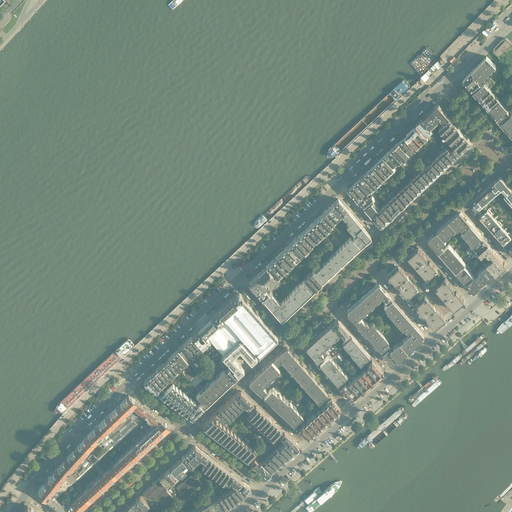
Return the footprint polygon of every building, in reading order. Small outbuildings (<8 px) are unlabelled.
[(486,56),(479,63),(488,73),(492,69),(495,73),(500,69),(491,61),(486,56)] [(479,63),(472,70),(479,78),(480,79),(481,80),(488,73),(479,63)] [(482,85),(473,92),(478,97),(489,87),(500,77),(504,74),(500,69),(495,73),(484,82),(485,82),(482,85)] [(464,81),(469,87),(479,78),(472,70),(464,79),(464,81)] [(479,78),(469,87),(473,92),(482,85),(478,81),(480,79),(479,78)] [(489,87),(478,97),(482,101),(492,91),(489,87)] [(492,91),(482,101),(485,105),(496,95),(492,91)] [(500,99),(489,109),(497,118),(508,108),(507,108),(503,103),(510,98),(506,94),(500,99)] [(496,95),(485,105),(489,109),(500,99),(496,95)] [(450,118),(439,105),(438,104),(437,105),(432,110),(440,118),(445,123),(450,118)] [(508,108),(497,118),(501,123),(511,112),(511,110),(509,107),(507,108),(508,108)] [(435,122),(440,118),(432,110),(423,119),(431,127),(435,123),(435,122)] [(511,112),(501,123),(510,133),(511,130),(511,112)] [(443,133),(454,123),(450,118),(445,123),(439,128),(443,133)] [(434,133),(422,120),(417,125),(427,136),(430,139),(433,136),(432,135),(434,133)] [(447,137),(458,127),(454,123),(443,133),(444,134),(447,137)] [(414,127),(413,128),(423,140),(427,136),(417,125),(414,127)] [(452,143),(463,133),(458,127),(447,137),(452,143)] [(413,129),(408,132),(419,143),(423,140),(413,128),(412,128),(413,129)] [(419,143),(408,132),(407,134),(404,136),(415,147),(417,150),(421,146),(419,143)] [(456,147),(467,137),(463,133),(452,143),(456,147)] [(456,147),(452,143),(447,137),(444,134),(440,137),(447,145),(448,146),(452,150),(456,147)] [(404,136),(399,141),(410,153),(415,147),(404,136)] [(452,160),(470,143),(470,141),(467,137),(456,147),(452,150),(448,146),(444,150),(443,151),(452,160)] [(410,153),(399,141),(397,143),(396,142),(395,144),(393,146),(406,160),(408,162),(409,163),(411,161),(406,156),(410,153)] [(433,143),(428,149),(436,157),(439,154),(442,152),(433,143)] [(406,160),(393,146),(388,151),(399,162),(401,165),(406,160)] [(388,151),(384,155),(394,166),(399,162),(388,151)] [(452,160),(443,151),(442,152),(439,154),(448,164),(452,160)] [(439,154),(436,157),(435,158),(444,167),(448,164),(439,154)] [(380,159),(381,159),(392,171),(395,168),(394,166),(384,155),(380,159)] [(444,167),(435,158),(432,161),(441,170),(444,167)] [(381,159),(377,162),(388,174),(392,171),(381,159)] [(441,170),(432,161),(428,164),(437,174),(441,171),(441,170)] [(374,165),(373,165),(385,178),(388,174),(377,162),(374,165)] [(437,174),(428,164),(425,168),(434,177),(437,174)] [(385,178),(373,165),(370,168),(371,168),(370,169),(382,181),(385,184),(388,186),(391,183),(389,181),(388,181),(385,178)] [(434,177),(425,168),(424,167),(420,171),(430,181),(434,177)] [(370,169),(367,172),(378,184),(382,181),(370,169)] [(430,181),(420,171),(416,174),(426,185),(430,181)] [(364,174),(363,175),(375,187),(378,184),(367,172),(364,174)] [(426,185),(416,174),(412,178),(422,188),(426,185)] [(363,175),(360,178),(372,190),(375,187),(363,175)] [(501,176),(500,175),(499,176),(494,181),(501,188),(503,190),(503,191),(505,194),(508,191),(511,188),(501,176)] [(373,191),(372,190),(360,178),(356,182),(365,191),(368,195),(369,196),(373,191)] [(422,188),(412,178),(408,182),(418,192),(422,188)] [(501,188),(494,181),(491,184),(498,191),(501,188)] [(356,182),(352,185),(361,195),(365,191),(356,182)] [(400,189),(393,182),(391,184),(390,185),(387,187),(395,195),(397,192),(400,189)] [(418,192),(408,182),(404,185),(414,196),(418,192)] [(498,191),(491,184),(487,187),(494,194),(498,191)] [(349,188),(359,200),(363,196),(361,195),(352,185),(349,188)] [(414,196),(404,185),(401,189),(411,199),(412,197),(414,196)] [(494,194),(487,187),(484,190),(490,198),(494,194)] [(401,189),(400,189),(397,192),(407,203),(411,199),(401,189)] [(490,198),(484,190),(480,193),(487,201),(490,198)] [(397,192),(395,195),(393,196),(403,206),(407,203),(397,192)] [(487,201),(480,193),(476,197),(483,204),(487,201)] [(370,197),(369,196),(368,195),(365,198),(363,196),(359,200),(363,204),(370,197)] [(372,196),(370,197),(363,204),(365,207),(373,201),(375,199),(372,196)] [(403,206),(393,196),(389,200),(399,210),(403,206)] [(483,204),(476,197),(473,200),(479,207),(480,207),(483,211),(486,208),(483,204)] [(338,199),(333,204),(343,215),(348,210),(338,199)] [(399,210),(389,200),(385,203),(395,214),(399,210)] [(479,207),(473,200),(469,203),(475,211),(479,215),(482,212),(479,208),(479,207)] [(380,209),(376,205),(373,201),(365,207),(372,215),(377,211),(380,209)] [(395,214),(385,203),(381,207),(391,218),(395,214)] [(333,204),(325,211),(334,220),(339,215),(341,217),(342,215),(343,215),(333,204)] [(391,218),(381,207),(380,209),(377,211),(386,222),(391,218)] [(483,220),(492,212),(488,208),(480,216),(483,220)] [(348,210),(343,215),(342,215),(349,223),(346,225),(350,230),(358,222),(348,210)] [(325,211),(322,214),(330,224),(334,220),(325,211)] [(386,222),(377,211),(372,215),(376,219),(377,220),(377,221),(381,225),(383,225),(386,222)] [(458,212),(449,221),(456,229),(456,230),(460,227),(468,220),(461,212),(458,212)] [(487,224),(494,217),(491,214),(492,213),(492,212),(483,220),(487,224)] [(330,224),(322,214),(320,215),(319,215),(318,216),(319,217),(317,218),(327,228),(328,229),(332,226),(330,224)] [(490,228),(499,220),(498,220),(497,221),(494,217),(487,224),(490,228)] [(327,228),(317,218),(316,219),(315,218),(314,220),(315,220),(313,222),(323,232),(324,233),(325,234),(329,230),(328,229),(327,228)] [(468,220),(460,227),(463,231),(471,224),(468,220)] [(493,231),(502,224),(499,220),(490,228),(493,231)] [(449,221),(442,226),(450,235),(456,229),(449,221)] [(323,232),(313,222),(312,223),(311,222),(310,224),(311,224),(309,226),(320,237),(324,233),(323,232)] [(358,222),(350,230),(353,234),(356,231),(358,233),(356,234),(364,243),(370,237),(370,235),(366,230),(365,229),(358,222)] [(467,238),(476,230),(471,224),(463,231),(462,232),(467,238)] [(497,235),(504,229),(501,225),(502,224),(493,231),(497,235)] [(320,237),(309,226),(308,227),(307,226),(306,227),(307,228),(305,230),(315,241),(320,237)] [(444,239),(450,235),(442,226),(429,238),(429,240),(435,248),(440,243),(442,245),(446,241),(444,239)] [(500,239),(509,232),(509,231),(507,232),(504,229),(497,235),(500,239)] [(315,241),(305,230),(304,231),(303,230),(302,231),(302,232),(301,234),(311,245),(315,241)] [(478,251),(488,243),(476,230),(467,238),(473,245),(466,251),(471,257),(476,253),(478,251)] [(504,243),(511,235),(509,232),(500,239),(504,243)] [(311,245),(301,234),(300,235),(299,234),(298,235),(298,236),(297,237),(307,249),(311,245)] [(364,243),(356,234),(352,238),(351,236),(348,239),(357,249),(364,243)] [(307,249),(297,237),(296,238),(295,238),(294,239),(294,240),(293,241),(303,252),(307,249)] [(357,249),(348,239),(341,246),(350,256),(357,249)] [(303,252),(293,241),(292,242),(291,241),(290,243),(289,245),(298,255),(299,256),(303,252)] [(440,243),(435,248),(439,252),(444,248),(440,243)] [(482,255),(491,247),(488,243),(478,251),(482,255)] [(448,244),(444,248),(439,252),(448,262),(457,254),(448,244)] [(298,255),(289,245),(285,249),(295,260),(298,257),(299,258),(301,261),(302,259),(299,256),(298,255)] [(350,256),(341,246),(334,251),(344,262),(350,256)] [(427,279),(438,269),(419,247),(408,257),(415,265),(423,274),(427,279)] [(504,262),(491,247),(482,255),(484,257),(485,256),(490,261),(498,271),(506,264),(504,261),(504,262)] [(295,260),(285,249),(280,253),(290,264),(295,260)] [(344,262),(334,251),(329,256),(339,266),(344,262)] [(290,264),(280,253),(279,253),(278,254),(275,257),(287,270),(287,269),(290,267),(289,266),(290,264)] [(457,254),(448,262),(456,271),(465,263),(457,254)] [(339,266),(329,256),(325,261),(334,271),(339,266)] [(289,272),(287,270),(275,257),(273,258),(274,259),(271,262),(280,272),(285,277),(289,272)] [(280,272),(271,262),(270,261),(269,262),(270,263),(266,266),(276,276),(280,272)] [(334,271),(325,261),(319,266),(328,276),(334,271)] [(498,271),(490,261),(486,264),(494,274),(498,271)] [(470,269),(465,263),(456,271),(466,283),(474,276),(469,270),(470,269)] [(494,274),(486,264),(482,267),(491,277),(494,274)] [(279,279),(276,276),(266,266),(258,274),(267,284),(270,288),(273,285),(275,288),(279,284),(277,282),(279,279)] [(315,268),(308,275),(318,286),(328,276),(319,266),(315,269),(315,268)] [(413,283),(405,274),(398,266),(387,275),(406,297),(417,288),(413,283)] [(491,277),(482,267),(479,270),(480,271),(487,279),(487,280),(491,277)] [(480,271),(474,276),(481,284),(483,282),(484,283),(487,280),(487,279),(480,271)] [(267,284),(258,274),(249,282),(249,284),(256,291),(261,286),(262,288),(267,284)] [(318,286),(308,275),(304,278),(314,289),(318,286)] [(481,284),(474,276),(466,283),(473,291),(475,291),(482,285),(481,284)] [(314,289),(304,278),(301,281),(311,292),(314,289)] [(439,292),(446,301),(454,309),(465,300),(445,278),(434,287),(439,292)] [(291,291),(291,292),(301,302),(311,292),(301,281),(291,291)] [(263,299),(270,292),(273,290),(271,288),(270,288),(267,284),(262,288),(261,286),(256,291),(260,296),(263,299)] [(384,297),(387,294),(379,284),(377,284),(366,293),(376,304),(378,302),(376,300),(383,295),(384,297)] [(279,302),(277,299),(270,292),(263,299),(272,310),(279,303),(279,302)] [(291,292),(281,302),(290,312),(301,302),(291,292)] [(237,293),(198,330),(207,339),(209,338),(223,353),(240,338),(242,337),(246,342),(258,356),(277,338),(277,336),(239,293),(237,293)] [(376,304),(366,293),(355,303),(363,312),(373,303),(375,305),(376,304)] [(391,298),(387,294),(384,297),(382,298),(383,299),(386,302),(386,303),(391,298)] [(424,296),(414,305),(433,328),(444,318),(436,310),(429,301),(424,296)] [(391,298),(386,303),(386,302),(383,305),(387,309),(386,310),(391,316),(400,308),(391,298)] [(281,302),(279,303),(272,310),(280,319),(282,319),(290,312),(281,302)] [(363,312),(355,303),(347,310),(347,312),(359,326),(364,322),(361,318),(360,317),(358,319),(357,317),(363,312)] [(411,321),(400,308),(391,316),(402,329),(403,327),(411,321)] [(336,320),(327,327),(336,337),(340,333),(346,339),(351,335),(341,324),(341,323),(338,320),(336,320)] [(380,332),(372,322),(369,325),(365,321),(364,322),(359,326),(371,340),(380,332)] [(411,321),(403,327),(407,331),(409,329),(411,332),(414,335),(415,334),(419,330),(411,321)] [(327,327),(319,335),(327,344),(336,337),(327,327)] [(216,350),(208,341),(207,339),(198,330),(191,336),(202,347),(210,356),(213,353),(216,350)] [(419,330),(415,334),(414,335),(419,340),(423,337),(423,335),(421,333),(419,330)] [(388,341),(381,333),(380,332),(371,340),(382,353),(387,348),(389,347),(389,345),(387,342),(388,341)] [(411,332),(399,342),(406,351),(419,340),(414,335),(411,332)] [(320,351),(328,345),(327,344),(319,335),(306,346),(306,348),(316,360),(320,356),(323,354),(320,351)] [(357,342),(351,335),(346,339),(342,343),(348,349),(357,342)] [(191,336),(188,339),(199,350),(202,347),(191,336)] [(242,337),(240,338),(223,353),(220,355),(238,375),(244,369),(232,356),(234,354),(232,352),(234,351),(236,352),(239,349),(251,362),(257,357),(252,352),(251,353),(243,344),(246,342),(242,337)] [(188,339),(185,342),(196,353),(199,350),(188,339)] [(182,345),(193,356),(194,357),(195,356),(194,355),(196,353),(185,342),(182,345)] [(363,349),(357,342),(348,349),(351,353),(354,357),(363,349)] [(406,351),(399,342),(398,342),(389,350),(397,359),(406,351)] [(178,349),(188,360),(198,371),(203,367),(194,358),(193,356),(182,345),(178,349)] [(280,359),(290,351),(287,347),(285,347),(271,360),(275,365),(276,364),(281,360),(281,359),(280,359)] [(397,359),(389,350),(387,348),(382,353),(389,360),(391,363),(393,363),(397,359)] [(178,349),(174,352),(185,363),(188,360),(178,349)] [(364,350),(363,349),(354,357),(360,364),(365,360),(369,356),(364,350)] [(299,362),(290,351),(280,359),(281,359),(281,360),(290,370),(299,362)] [(174,352),(171,355),(182,366),(185,363),(174,352)] [(233,379),(238,375),(220,355),(218,352),(215,355),(212,358),(209,361),(206,364),(212,370),(217,365),(219,364),(220,365),(223,369),(233,379)] [(338,365),(344,359),(338,352),(331,358),(328,355),(323,359),(320,356),(316,360),(328,373),(338,365)] [(171,355),(168,358),(178,369),(182,366),(171,355)] [(197,355),(194,358),(203,367),(206,364),(204,362),(197,355)] [(382,371),(369,356),(365,360),(369,365),(378,376),(382,373),(382,371)] [(168,358),(161,364),(172,375),(178,369),(168,358)] [(279,370),(277,368),(275,365),(271,360),(261,369),(270,379),(279,370)] [(308,372),(299,362),(290,370),(299,380),(308,372)] [(161,364),(155,371),(165,382),(172,375),(161,364)] [(338,365),(328,373),(337,384),(342,379),(347,376),(338,365)] [(378,376),(369,365),(364,369),(374,380),(378,376)] [(189,380),(195,387),(198,384),(209,374),(203,367),(189,380)] [(223,389),(233,379),(223,369),(213,378),(223,389)] [(270,379),(261,369),(254,376),(258,380),(260,382),(263,385),(269,380),(270,379)] [(374,380),(364,369),(360,373),(369,384),(374,380)] [(155,371),(151,374),(162,385),(165,382),(155,371)] [(191,371),(188,374),(185,377),(188,380),(195,374),(191,371)] [(317,382),(308,372),(299,380),(305,387),(308,390),(317,382)] [(369,384),(360,373),(355,377),(365,388),(369,384)] [(151,374),(148,377),(158,388),(159,387),(162,385),(151,374)] [(266,389),(263,386),(263,385),(260,382),(258,380),(254,376),(249,381),(249,383),(263,396),(267,393),(264,391),(266,389)] [(144,383),(155,391),(158,388),(148,377),(144,380),(144,383)] [(365,388),(355,377),(351,381),(361,391),(365,388)] [(223,389),(213,378),(209,382),(219,392),(223,389)] [(351,381),(347,384),(356,395),(361,391),(351,381)] [(219,392),(209,382),(202,388),(212,399),(219,392)] [(327,393),(317,382),(308,390),(318,402),(323,397),(327,394),(327,393)] [(356,395),(347,384),(344,382),(340,385),(339,386),(350,399),(352,399),(356,395)] [(162,393),(160,395),(164,397),(175,387),(172,384),(164,391),(162,393)] [(212,399),(202,388),(198,384),(195,387),(199,391),(196,394),(200,399),(206,405),(212,399)] [(175,387),(164,397),(168,400),(179,390),(176,386),(175,387)] [(271,388),(267,393),(263,396),(277,409),(285,399),(279,393),(278,394),(271,388)] [(179,390),(168,400),(172,403),(183,393),(179,389),(179,390)] [(256,405),(249,398),(240,391),(238,391),(234,395),(245,405),(250,410),(256,405)] [(183,393),(172,403),(175,406),(186,395),(183,392),(183,393)] [(340,408),(331,398),(327,394),(323,397),(327,401),(337,413),(340,410),(341,408),(340,408)] [(137,402),(128,395),(123,400),(131,408),(132,406),(137,402)] [(186,395),(175,406),(179,408),(189,398),(186,395)] [(245,405),(234,395),(231,398),(242,408),(245,405)] [(189,398),(179,408),(183,411),(193,401),(190,398),(189,398)] [(242,408),(231,398),(228,401),(238,411),(242,408)] [(206,405),(200,399),(197,401),(199,402),(203,407),(206,405)] [(285,399),(277,409),(283,414),(284,415),(293,406),(293,405),(289,402),(288,403),(285,399)] [(126,412),(130,408),(131,408),(123,400),(112,411),(131,430),(137,424),(126,412)] [(193,401),(183,411),(186,414),(197,404),(194,401),(193,401)] [(238,411),(228,401),(225,404),(235,414),(238,411)] [(337,413),(327,401),(325,403),(326,404),(323,406),(332,416),(333,416),(335,415),(335,414),(337,413)] [(137,402),(132,406),(145,416),(146,417),(148,418),(152,413),(150,412),(137,402)] [(199,402),(197,404),(186,414),(191,417),(193,417),(194,416),(203,407),(199,402)] [(235,414),(225,404),(222,406),(232,417),(235,414)] [(250,418),(259,408),(256,405),(250,410),(246,415),(250,418)] [(332,416),(323,406),(322,405),(321,407),(322,408),(319,410),(328,420),(332,416)] [(232,417),(222,406),(218,410),(221,413),(229,420),(232,417)] [(293,406),(284,415),(294,425),(299,419),(303,416),(299,412),(293,406)] [(141,420),(130,408),(126,412),(137,424),(141,420)] [(253,421),(262,411),(259,408),(250,418),(253,421)] [(328,420),(319,410),(318,409),(317,410),(318,411),(315,413),(324,424),(325,423),(326,423),(327,422),(326,421),(328,420)] [(218,410),(211,417),(214,420),(216,418),(221,413),(218,410)] [(112,411),(101,421),(119,440),(131,430),(112,411)] [(256,424),(265,414),(262,411),(253,421),(256,424)] [(324,424),(315,413),(314,412),(310,416),(320,427),(321,427),(323,426),(322,425),(324,424)] [(161,420),(152,413),(148,418),(156,424),(161,420)] [(221,413),(216,418),(219,421),(222,424),(227,419),(228,420),(229,420),(221,413)] [(260,427),(269,417),(265,414),(256,424),(260,427)] [(320,427),(310,416),(306,420),(316,431),(320,427)] [(203,426),(209,431),(219,421),(216,418),(214,420),(211,417),(203,424),(203,426)] [(263,430),(272,420),(269,417),(260,427),(263,430)] [(299,419),(294,425),(298,428),(302,423),(299,419)] [(170,427),(166,424),(161,420),(156,424),(150,430),(158,438),(170,427)] [(266,433),(275,423),(272,420),(263,430),(266,433)] [(316,431),(306,420),(304,422),(304,421),(302,423),(312,434),(313,434),(315,433),(315,432),(316,431)] [(101,421),(95,427),(102,435),(113,446),(119,440),(101,421)] [(213,434),(222,425),(222,424),(219,421),(209,431),(213,434)] [(269,436),(278,426),(275,423),(266,433),(269,436)] [(312,434),(302,423),(298,428),(307,437),(307,438),(309,438),(309,437),(312,434)] [(217,437),(226,427),(223,424),(222,425),(213,434),(217,437)] [(271,441),(274,437),(278,434),(282,429),(278,426),(269,436),(268,438),(271,441)] [(93,429),(90,432),(108,450),(113,446),(102,435),(95,427),(93,429)] [(220,440),(230,430),(226,427),(217,437),(220,440)] [(298,444),(282,429),(278,434),(285,440),(286,440),(295,449),(298,446),(298,444)] [(158,438),(150,430),(145,434),(153,442),(158,438)] [(224,442),(233,433),(230,430),(220,440),(224,442)] [(88,434),(80,443),(98,460),(108,450),(90,432),(88,434)] [(228,445),(238,436),(237,435),(237,436),(234,433),(233,433),(224,442),(228,445)] [(153,442),(145,434),(140,439),(148,447),(153,442)] [(295,449),(286,440),(285,440),(278,434),(274,437),(291,453),(295,449)] [(232,448),(242,439),(241,438),(241,439),(238,436),(228,445),(232,448)] [(291,453),(274,437),(271,441),(287,456),(291,453)] [(287,456),(271,441),(268,438),(264,442),(272,450),(283,460),(287,456)] [(148,447),(140,439),(135,444),(142,452),(148,447)] [(236,451),(246,442),(245,441),(245,442),(242,439),(232,448),(236,451)] [(240,454),(249,445),(249,444),(246,442),(236,451),(240,454)] [(272,450),(264,442),(260,447),(278,464),(283,460),(272,450)] [(80,443),(74,449),(92,465),(98,460),(80,443)] [(142,452),(135,444),(130,448),(137,456),(142,452)] [(244,457),(253,447),(252,447),(249,445),(240,454),(244,457)] [(193,446),(191,448),(198,456),(203,452),(195,446),(193,446)] [(254,454),(257,451),(253,447),(244,457),(248,460),(254,454)] [(278,464),(260,447),(257,451),(275,467),(278,464)] [(130,448),(126,452),(125,453),(132,461),(137,456),(130,448)] [(198,456),(191,448),(187,451),(197,461),(200,459),(198,456)] [(70,454),(77,461),(87,470),(92,465),(74,449),(70,454)] [(187,451),(184,454),(194,464),(197,461),(187,451)] [(275,467),(257,451),(254,454),(271,470),(275,467)] [(204,463),(209,456),(203,452),(198,456),(200,459),(200,458),(204,463)] [(125,453),(124,453),(120,457),(127,465),(132,461),(125,453)] [(87,470),(77,461),(70,454),(63,461),(60,465),(68,472),(77,479),(87,470)] [(190,467),(190,468),(190,467),(194,464),(184,454),(180,457),(181,458),(182,458),(190,467)] [(271,470),(254,454),(248,460),(252,464),(266,473),(267,473),(271,470)] [(213,459),(209,456),(204,463),(201,466),(205,469),(213,459)] [(127,465),(120,457),(115,462),(122,470),(127,465)] [(180,457),(169,467),(178,476),(178,475),(179,476),(181,475),(181,476),(182,475),(185,472),(190,468),(190,467),(182,458),(181,458),(180,457)] [(216,462),(213,459),(205,469),(206,469),(209,471),(216,462)] [(122,470),(115,462),(110,466),(117,475),(122,470)] [(220,464),(216,462),(209,471),(212,474),(220,464)] [(223,467),(220,464),(212,474),(216,477),(223,467)] [(77,479),(68,472),(60,465),(58,467),(55,471),(71,484),(77,479)] [(117,475),(110,466),(105,471),(113,479),(117,475)] [(169,467),(164,472),(173,481),(178,476),(169,467)] [(227,470),(223,467),(216,477),(219,479),(220,480),(227,470)] [(223,483),(225,481),(231,472),(227,470),(220,480),(223,483)] [(55,471),(50,476),(66,489),(71,484),(55,471)] [(113,479),(105,471),(100,476),(107,484),(113,479)] [(174,482),(173,481),(164,472),(162,474),(161,474),(160,476),(159,477),(168,486),(170,483),(172,485),(174,482)] [(180,479),(181,480),(183,481),(178,486),(172,491),(180,499),(183,502),(192,495),(189,492),(201,482),(192,472),(189,476),(187,475),(189,473),(187,472),(180,479)] [(231,482),(235,476),(231,472),(225,481),(228,483),(231,482)] [(50,476),(45,483),(60,495),(66,489),(50,476)] [(107,484),(100,476),(95,480),(103,488),(107,484)] [(243,481),(235,476),(231,482),(234,484),(235,483),(238,486),(243,481)] [(171,489),(168,486),(159,477),(155,481),(154,481),(153,481),(152,481),(152,482),(152,483),(152,484),(143,492),(148,498),(152,494),(157,500),(161,496),(166,502),(172,496),(176,502),(177,501),(180,499),(172,491),(171,489)] [(103,488),(95,480),(90,485),(97,493),(98,492),(103,488)] [(243,481),(238,486),(244,494),(250,489),(250,487),(243,481)] [(45,483),(41,488),(55,498),(60,495),(45,483)] [(244,494),(238,486),(235,483),(234,484),(232,486),(241,497),(244,494)] [(97,493),(90,485),(85,489),(92,497),(97,493)] [(241,497),(232,486),(228,489),(229,489),(228,489),(236,501),(241,497)] [(55,498),(41,488),(37,493),(46,499),(52,504),(54,505),(57,500),(56,499),(55,498)] [(92,497),(85,489),(80,494),(88,502),(92,497)] [(236,501),(228,489),(224,492),(231,504),(236,501)] [(231,504),(224,492),(220,494),(228,506),(231,504)] [(88,502),(80,494),(75,499),(82,507),(88,502)] [(228,506),(220,494),(216,496),(216,497),(223,509),(228,506)] [(139,495),(135,499),(144,509),(149,505),(139,495)] [(223,509),(216,497),(211,500),(218,511),(223,509)] [(82,507),(75,499),(70,503),(77,511),(82,507)] [(135,499),(130,503),(138,511),(140,511),(144,509),(135,499)] [(76,511),(77,511),(70,503),(66,506),(57,500),(54,505),(62,511),(61,511),(62,511),(76,511)] [(217,511),(218,511),(211,500),(206,503),(211,511),(217,511)] [(138,511),(130,503),(126,507),(130,511),(138,511)] [(211,511),(206,503),(201,506),(204,511),(211,511)]
